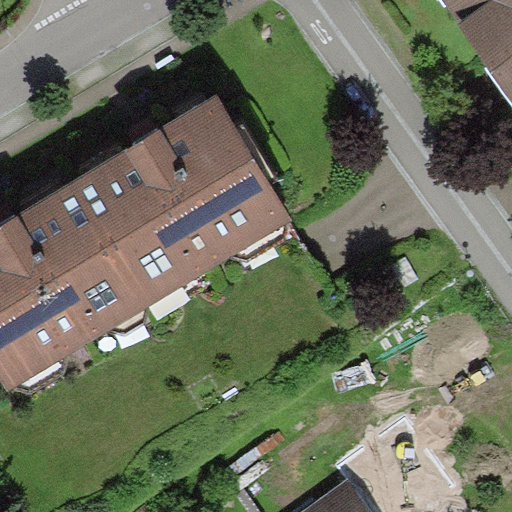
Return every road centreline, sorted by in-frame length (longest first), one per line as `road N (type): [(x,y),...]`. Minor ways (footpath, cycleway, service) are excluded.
road 1 (residential): [(313,0),(511,270)]
road 2 (residential): [(109,0),(0,70)]
